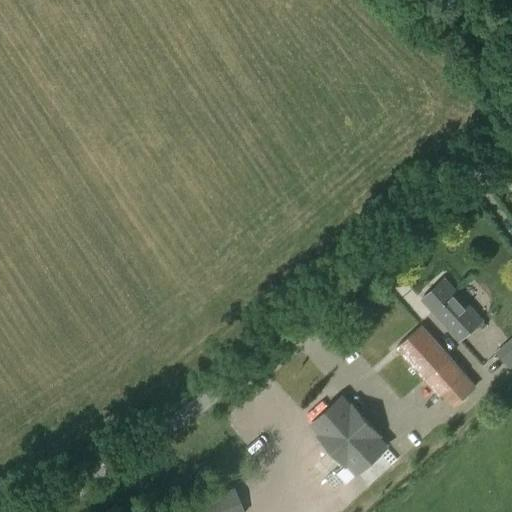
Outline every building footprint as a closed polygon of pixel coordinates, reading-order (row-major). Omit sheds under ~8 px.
[(459,340),(481,320),(444,279),(422,299),(459,340)] [(452,407),(475,387),(420,326),(397,347),(440,396),(441,395),(452,407)] [(511,339),(496,354),(508,367),(511,363),(511,339)] [(341,397),(312,423),(321,433),(319,435),(345,465),(347,463),(356,473),(386,447),(377,436),(379,435),(352,405),(350,407),(341,397)] [(243,511),(233,486),(194,502),(196,507),(187,510),(187,511),(243,511)]
